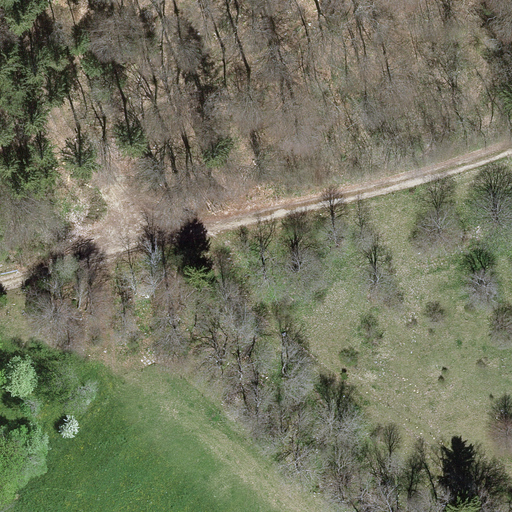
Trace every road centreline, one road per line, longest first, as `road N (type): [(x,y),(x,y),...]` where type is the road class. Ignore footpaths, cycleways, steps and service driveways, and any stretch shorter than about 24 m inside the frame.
road 1 (track): [(511,149),(0,289)]
road 2 (track): [(131,251),(13,0)]
